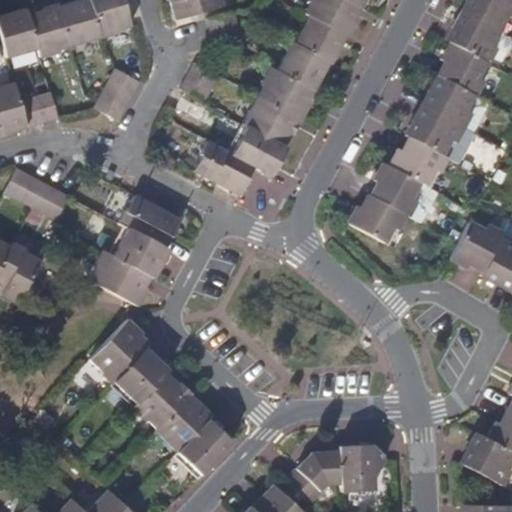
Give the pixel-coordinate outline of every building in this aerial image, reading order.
[(102,37),(90,0),(78,0),(58,6),(70,46),(102,37)] [(130,26),(121,0),(90,0),(102,37),(115,33),(116,31),(130,26)] [(221,5),(218,0),(167,0),(173,19),(221,5)] [(360,8),(345,0),(308,0),(309,0),(302,12),(306,15),(344,36),(347,37),(355,24),(352,22),(360,8)] [(345,0),(360,8),(364,0),(345,0)] [(511,18),(511,0),(465,0),(460,9),(489,26),(497,30),(506,15),(511,18)] [(70,46),(58,6),(58,3),(43,7),(44,10),(28,15),(37,48),(40,58),(56,53),(57,51),(70,46)] [(37,48),(28,15),(25,9),(0,15),(0,38),(6,58),(37,48)] [(489,47),(497,30),(489,26),(460,9),(452,26),(456,29),(449,40),(467,50),(486,61),(492,49),(489,47)] [(236,27),(233,12),(206,20),(211,35),(236,27)] [(328,63),(344,36),(306,15),(291,42),(295,44),(312,53),(324,61),(326,62),(328,63)] [(240,40),(236,27),(211,35),(215,48),(240,40)] [(476,78),(486,61),(467,50),(449,40),(438,59),(441,62),(435,74),(473,95),(475,96),(482,82),(476,78)] [(310,90),(326,62),(324,61),(312,53),(295,44),(291,42),(289,41),(273,69),(309,91),(310,90)] [(221,78),(203,67),(197,64),(189,77),(215,90),(221,78)] [(309,91),(273,69),(267,66),(256,86),(259,87),(254,96),(294,118),(298,120),(303,111),(299,109),(309,91)] [(140,85),(114,71),(108,82),(134,95),(140,85)] [(464,111),(473,95),(435,74),(426,90),(429,94),(422,108),(460,128),(468,113),(464,111)] [(215,90),(189,77),(183,89),(207,104),(215,90)] [(26,128),(12,82),(0,85),(0,136),(1,136),(26,128)] [(127,110),(134,95),(108,82),(101,96),(127,110)] [(58,119),(51,93),(36,98),(43,123),(58,119)] [(127,110),(101,96),(95,109),(120,122),(127,110)] [(294,118),(254,96),(237,124),(240,126),(278,146),(294,118)] [(43,123),(36,98),(23,102),(30,128),(43,123)] [(460,128),(422,108),(415,121),(411,121),(403,135),(407,137),(426,147),(440,156),(448,141),(452,143),(460,128)] [(278,146),(240,126),(225,153),(255,170),(266,175),(282,148),(278,146)] [(487,171),(500,150),(473,134),(460,154),(487,171)] [(440,156),(426,147),(407,137),(399,151),(395,150),(386,166),(402,175),(417,183),(423,187),(431,170),(435,173),(444,157),(440,156)] [(255,170),(225,153),(208,144),(200,157),(202,159),(194,174),(198,176),(239,199),(255,170)] [(417,183),(402,175),(386,166),(379,162),(370,179),(376,183),(369,196),(376,200),(403,216),(406,217),(414,202),(408,199),(417,183)] [(16,203),(29,178),(16,171),(3,196),(16,203)] [(28,210),(42,185),(29,178),(16,203),(28,210)] [(41,217),(55,192),(42,185),(28,210),(41,217)] [(55,225),(69,199),(55,192),(41,217),(55,225)] [(395,231),(403,216),(376,200),(369,196),(366,195),(358,210),(354,208),(344,225),(381,245),(390,229),(395,231)] [(179,222),(135,198),(126,214),(123,213),(116,225),(126,231),(163,251),(179,222)] [(497,240),(500,234),(486,227),(482,233),(466,224),(455,243),(446,261),(462,270),(465,265),(479,273),(497,240)] [(147,279),(163,251),(126,231),(111,259),(147,279)] [(508,288),(511,280),(511,246),(511,248),(497,240),(479,273),(477,278),(493,287),(496,282),(508,288)] [(0,268),(11,250),(0,244),(0,268)] [(0,296),(17,305),(40,262),(12,248),(11,250),(0,268),(0,296)] [(147,279),(111,259),(100,254),(95,265),(97,267),(88,283),(132,307),(147,279)] [(142,352),(146,346),(124,323),(89,359),(102,372),(98,375),(108,385),(111,382),(118,375),(142,352)] [(134,404),(163,374),(142,352),(118,375),(111,382),(134,404)] [(179,404),(187,397),(188,394),(178,384),(176,386),(163,374),(134,404),(131,407),(154,430),(179,404)] [(176,451),(204,423),(208,418),(187,397),(179,404),(154,430),(176,451)] [(511,413),(505,410),(499,421),(493,418),(483,436),(509,451),(511,452),(511,413)] [(197,477),(227,445),(204,423),(176,451),(173,455),(197,477)] [(501,466),(509,451),(483,436),(473,430),(463,447),(469,450),(462,463),(499,483),(507,470),(501,466)] [(381,468),(380,458),(379,455),(370,448),(355,449),(337,451),(337,455),(339,489),(340,497),(372,495),(370,476),(381,468)] [(339,489),(337,455),(309,457),(283,484),(307,507),(323,490),(339,489)] [(297,511),(275,491),(273,488),(251,511),(297,511)] [(127,511),(122,507),(106,492),(84,511),(127,511)] [(80,511),(69,502),(59,511),(80,511)]
